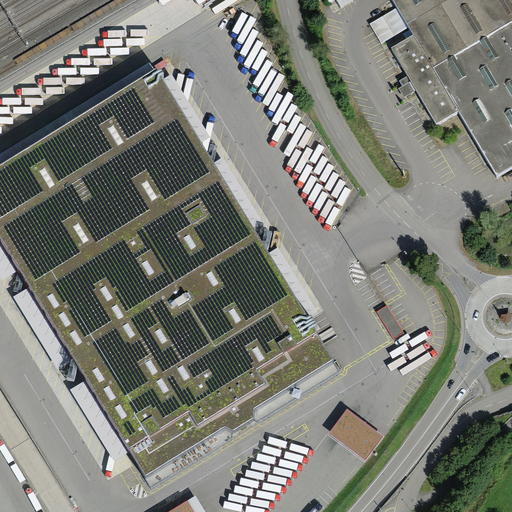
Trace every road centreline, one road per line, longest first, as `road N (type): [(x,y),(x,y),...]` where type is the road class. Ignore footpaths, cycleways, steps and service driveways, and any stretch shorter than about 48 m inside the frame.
road 1 (tertiary): [(286,0),(312,86),(351,157),(481,296)]
road 2 (residential): [(403,511),(413,483),(458,424),(511,396)]
road 3 (primary): [(359,511),(458,384)]
